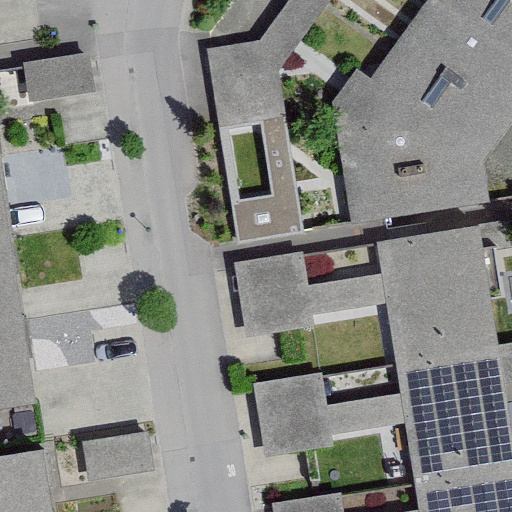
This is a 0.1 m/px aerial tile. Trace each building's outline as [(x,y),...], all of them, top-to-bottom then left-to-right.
[(291,0),(256,49),(204,57),(216,137),(282,127),(274,74),(327,0),(291,0)] [(355,77),(330,110),(346,231),(478,213),(474,180),(511,127),(511,0),(427,0),(365,84),(355,77)] [(87,97),(82,62),(22,71),(27,106),(87,97)] [(511,511),(511,499),(471,233),(387,244),(391,276),(304,289),(299,260),(241,269),(253,342),(309,334),(307,320),(396,307),(409,394),(325,407),(321,380),(260,389),(272,463),(326,455),(324,439),(414,425),(427,511),(423,511),(339,511),(338,500),(280,509),(280,511),(511,511)] [(0,414),(26,410),(0,238),(0,414)] [(148,477),(143,440),(79,448),(84,486),(148,477)] [(0,511),(44,511),(36,453),(0,458),(0,511)]
